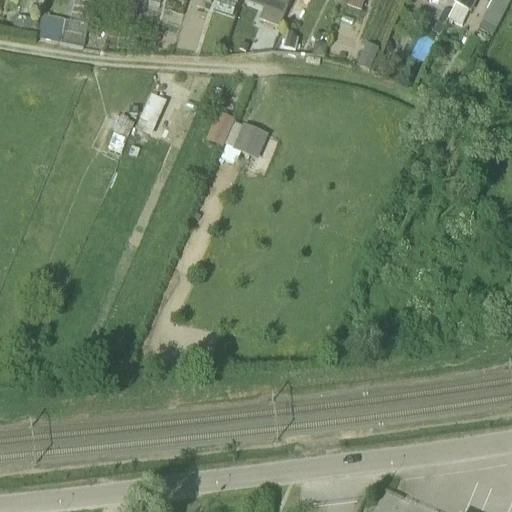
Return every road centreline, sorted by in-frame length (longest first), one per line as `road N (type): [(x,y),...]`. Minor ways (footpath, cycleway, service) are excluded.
road 1 (residential): [(0,502),(511,441)]
road 2 (track): [(394,92),(308,69),(146,65),(0,45)]
